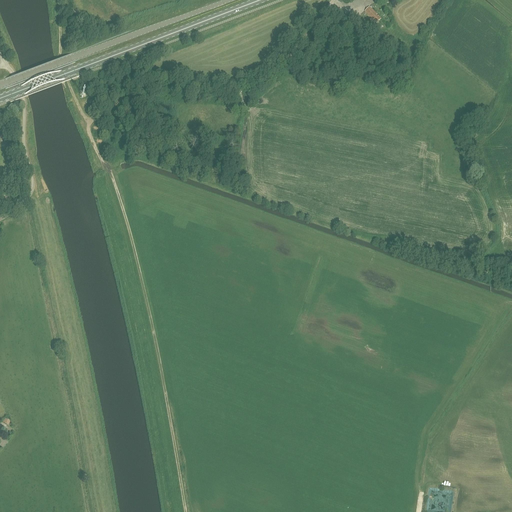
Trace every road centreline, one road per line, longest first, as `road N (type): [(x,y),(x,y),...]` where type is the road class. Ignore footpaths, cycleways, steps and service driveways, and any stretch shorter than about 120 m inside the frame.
road 1 (track): [(94,122),(148,307),(186,511)]
road 2 (primary): [(0,98),(261,0)]
road 3 (unclassified): [(0,85),(228,0)]
road 4 (unclassified): [(0,219),(25,203),(32,187),(24,99),(2,64)]
road 5 (track): [(57,0),(60,56),(94,122)]
